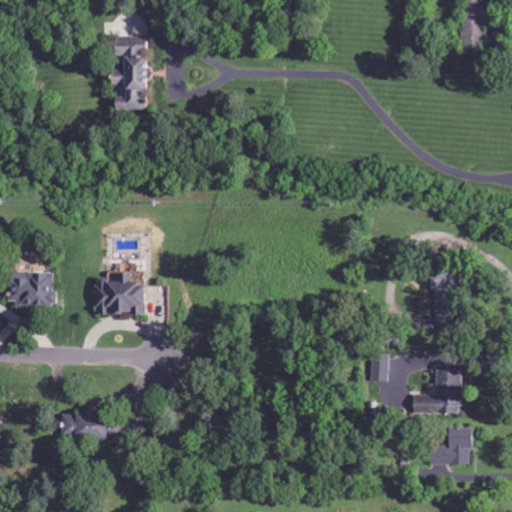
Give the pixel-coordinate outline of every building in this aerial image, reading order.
[(487,0),(464,0),(465,50),(489,49),(487,0)] [(155,59),(144,58),(145,49),(152,49),(152,38),(124,37),(124,56),(132,56),(132,70),(118,70),(118,86),(130,87),(129,98),(121,98),(121,110),(152,111),(152,103),(145,103),(145,91),(154,92),(155,59)] [(437,333),(461,333),(461,273),(437,273),(437,333)] [(20,310),(62,309),(61,294),(58,294),(58,274),(19,274),(19,290),(12,290),(12,303),(19,303),(20,310)] [(151,316),(150,285),(136,285),(136,275),(124,275),(124,281),(100,281),(101,316),(151,316)] [(392,359),(375,358),(374,382),(391,383),(392,359)] [(465,372),(440,372),(439,396),(417,396),(416,414),(464,415),(465,372)] [(113,440),(114,416),(67,414),(66,439),(113,440)] [(432,465),(473,466),(474,450),(478,451),(479,430),(455,429),(455,450),(433,450),(432,465)]
